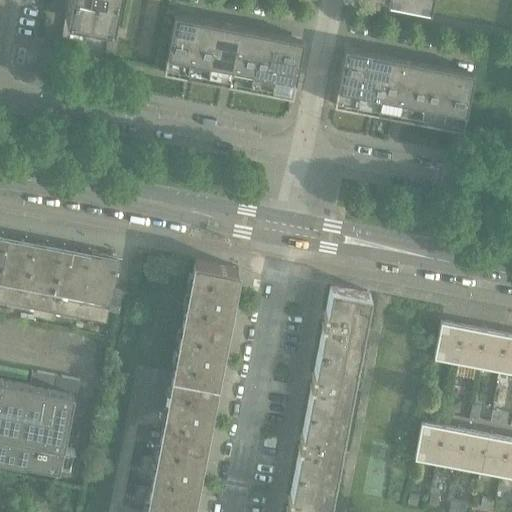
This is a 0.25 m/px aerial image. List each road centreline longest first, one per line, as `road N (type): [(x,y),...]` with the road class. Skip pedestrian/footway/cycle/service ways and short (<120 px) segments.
road 1 (residential): [(301,150),(0,96)]
road 2 (tertiary): [(288,217),(0,167)]
road 3 (tertiary): [(0,184),(282,242)]
road 4 (residential): [(282,242),(231,511)]
road 5 (residential): [(511,193),(301,150)]
road 6 (tertiary): [(282,242),(445,261)]
road 7 (tertiary): [(445,261),(288,217)]
road 8 (residential): [(330,0),(301,150)]
